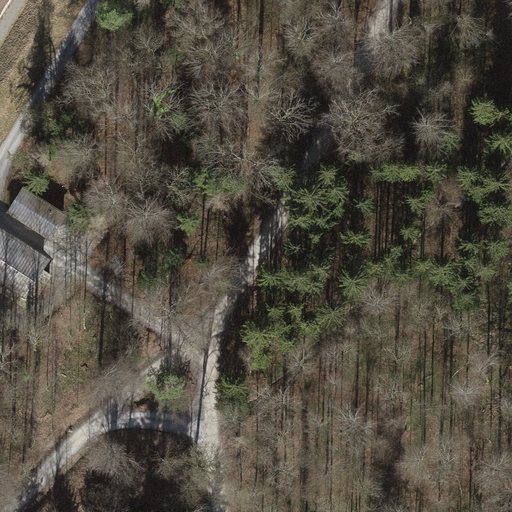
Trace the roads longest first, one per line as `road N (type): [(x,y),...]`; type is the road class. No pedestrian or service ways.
road 1 (track): [(394,0),(198,347),(218,511)]
road 2 (track): [(10,511),(93,424),(170,360),(198,347),(0,217)]
road 3 (track): [(0,159),(93,0)]
road 4 (track): [(212,450),(183,419),(138,415),(93,424)]
